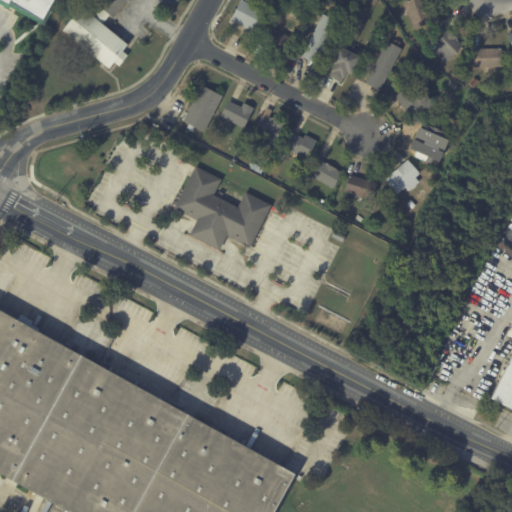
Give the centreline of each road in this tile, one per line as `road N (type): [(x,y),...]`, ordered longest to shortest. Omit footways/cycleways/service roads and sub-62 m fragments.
road 1 (tertiary): [(0,196),(511,457)]
road 2 (residential): [(0,169),(42,130),(144,99),(210,0)]
road 3 (residential): [(187,42),(370,135)]
